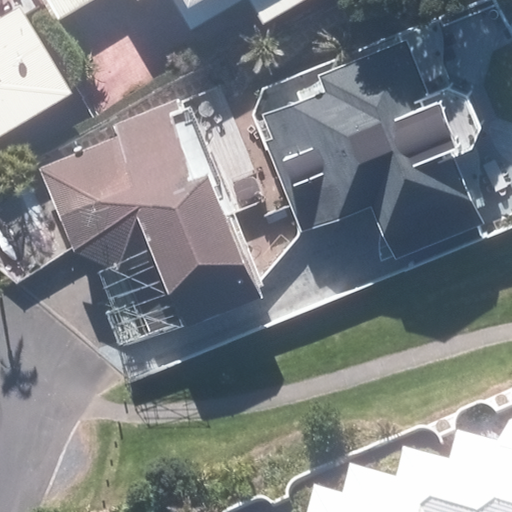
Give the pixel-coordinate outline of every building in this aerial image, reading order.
[(0,0),(0,140),(108,79),(63,0),(43,0),(30,8),(25,0),(0,0)] [(308,0),(75,0),(82,12),(102,0),(215,0),(225,17),(254,0),(299,0),(302,4),(308,0)] [(440,24),(356,55),(364,77),(286,106),(295,131),(286,134),(319,225),(408,191),(428,243),(511,210),(511,197),(489,137),(511,128),(511,117),(495,71),(461,84),(440,24)] [(139,119),(142,127),(62,164),(85,215),(100,207),(114,236),(134,244),(171,324),(221,301),(228,315),(313,275),(259,158),(250,163),(240,140),(214,152),(189,97),(139,119)] [(511,511),(511,416),(509,417),(502,423),(495,431),(490,439),(487,448),(447,439),(440,464),(394,452),(388,480),(341,468),(335,496),(308,488),(301,511),(511,511)]
